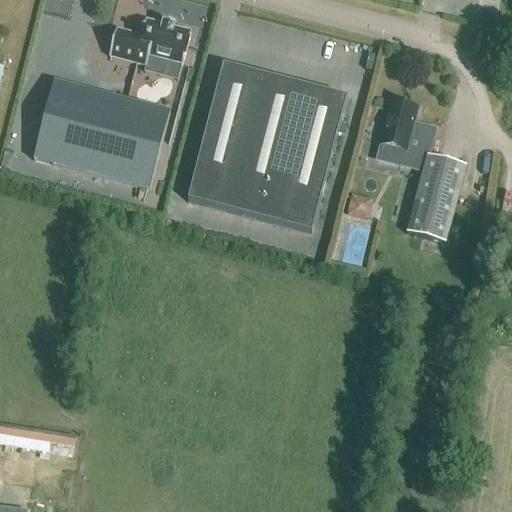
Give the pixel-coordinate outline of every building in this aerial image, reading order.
[(146,69),(149,58),(183,67),(191,35),(174,31),(175,27),(164,24),(163,28),(145,23),(141,39),(116,32),(109,59),(146,69)] [(377,58),(368,56),(364,72),(373,74),(377,58)] [(188,205),(312,237),(347,101),(223,69),(188,205)] [(34,162),(150,193),(170,116),(54,85),(34,162)] [(380,147),(377,160),(424,173),(427,158),(429,159),(436,133),(413,127),(417,111),(391,105),(384,132),(381,131),(377,146),(380,147)] [(427,158),(424,173),(407,236),(446,247),(466,169),(429,159),(427,158)] [(347,220),(370,222),(372,200),(349,198),(347,220)] [(76,439),(0,427),(0,439),(74,451),(76,439)]
